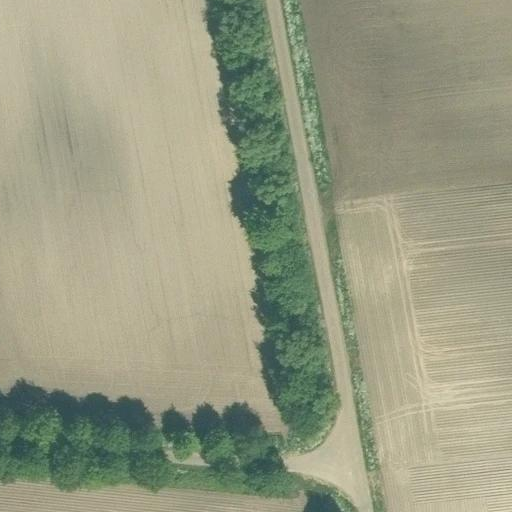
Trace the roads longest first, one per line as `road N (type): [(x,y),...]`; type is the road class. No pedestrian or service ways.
road 1 (unclassified): [(269,0),(354,474)]
road 2 (residential): [(0,445),(354,474)]
